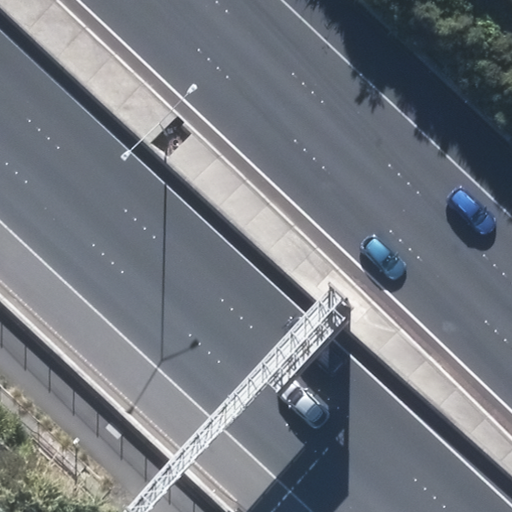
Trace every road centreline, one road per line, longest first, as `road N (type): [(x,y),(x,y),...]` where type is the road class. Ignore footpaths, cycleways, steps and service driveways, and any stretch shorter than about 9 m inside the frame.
road 1 (motorway): [(411,511),(0,134)]
road 2 (motorway): [(176,0),(511,307)]
